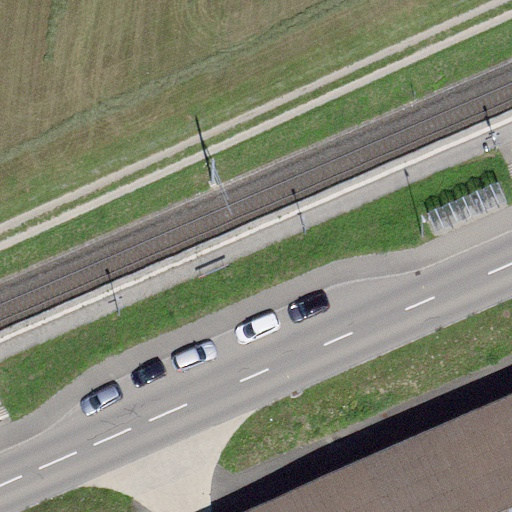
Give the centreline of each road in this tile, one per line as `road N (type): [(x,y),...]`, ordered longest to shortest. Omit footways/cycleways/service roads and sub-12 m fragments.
road 1 (track): [(0,231),(511,5)]
road 2 (tertiary): [(0,488),(511,265)]
